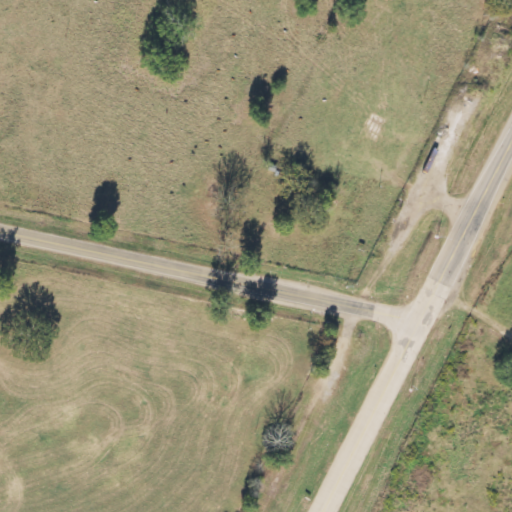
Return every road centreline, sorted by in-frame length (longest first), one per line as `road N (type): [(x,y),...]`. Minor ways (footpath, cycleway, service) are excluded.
road 1 (secondary): [(414,322),(0,233)]
road 2 (primary): [(316,511),(439,278)]
road 3 (primary): [(439,278),(511,136)]
